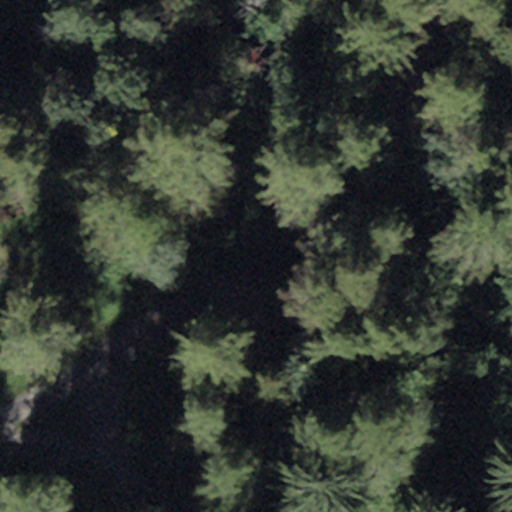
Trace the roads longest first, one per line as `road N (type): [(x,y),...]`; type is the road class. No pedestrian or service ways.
road 1 (track): [(48,404),(329,226),(391,151),(429,32),(429,0)]
road 2 (track): [(188,511),(48,404)]
